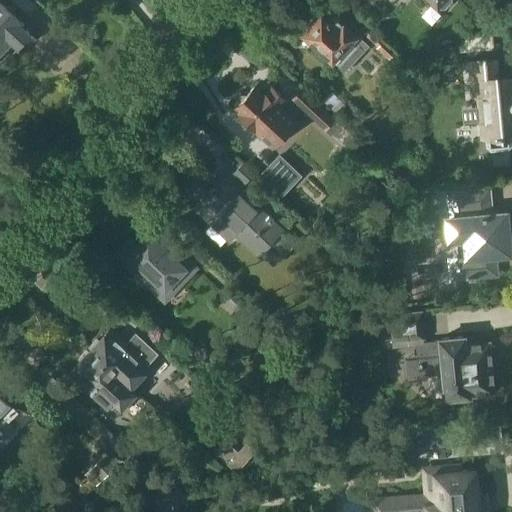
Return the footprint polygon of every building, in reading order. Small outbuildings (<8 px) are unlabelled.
[(0,0),(0,57),(9,48),(5,44),(12,37),(19,43),(30,31),(24,25),(25,23),(15,14),(15,9),(11,6),(7,6),(0,0)] [(392,0),(393,0),(425,0),(439,12),(441,9),(446,9),(453,1),(452,0),(392,0)] [(321,14),(316,19),(312,19),(307,24),(308,28),(303,33),(333,61),(345,72),(370,45),(344,22),(343,23),(334,15),(328,21),(321,14)] [(370,28),(365,34),(378,47),(377,48),(389,59),(396,52),(370,28)] [(491,152),(509,150),(511,146),(511,141),(511,135),(511,79),(497,81),(495,61),(469,63),(472,95),(478,95),(482,138),(486,138),(487,148),(491,152)] [(233,110),(261,136),(262,135),(274,146),(297,121),(291,116),(292,115),(292,114),(297,109),(289,102),(290,102),(271,84),(264,91),(257,84),(233,110)] [(336,120),(301,88),(291,99),(325,131),(336,120)] [(243,162),(233,172),(245,183),(255,172),(243,162)] [(202,171),(187,187),(208,205),(197,215),(229,244),(239,235),(261,255),(285,229),(245,192),(245,191),(225,172),(215,183),(202,171)] [(483,215),(481,192),(450,195),(452,218),(448,219),(450,240),(466,238),(467,256),(452,257),(454,278),(469,276),(469,279),(476,278),(476,276),(496,273),(494,254),(510,253),(508,234),(511,233),(511,231),(511,215),(507,215),(506,213),(483,215)] [(137,246),(131,240),(117,254),(159,294),(190,262),(176,248),(171,254),(149,234),(137,246)] [(244,302),(231,290),(223,299),(236,311),(244,302)] [(393,313),(395,343),(417,341),(420,374),(444,372),(447,397),(472,395),(472,393),(496,391),(492,353),(497,351),(496,343),(491,342),(491,338),(474,340),(474,344),(467,345),(466,335),(441,337),(441,339),(426,340),(423,311),(393,313)] [(137,332),(126,344),(111,330),(91,351),(128,385),(131,388),(151,367),(149,365),(160,353),(137,332)] [(91,351),(72,373),(108,406),(110,404),(120,413),(137,394),(131,388),(128,385),(91,351)] [(19,412),(0,393),(0,414),(10,423),(19,412)] [(78,422),(93,437),(102,428),(87,413),(78,422)] [(97,487),(117,468),(105,456),(85,474),(97,487)] [(420,498),(375,502),(376,511),(484,511),(482,492),(478,493),(476,469),(461,470),(460,466),(430,469),(433,497),(420,498)] [(177,511),(175,487),(151,489),(153,511),(177,511)]
